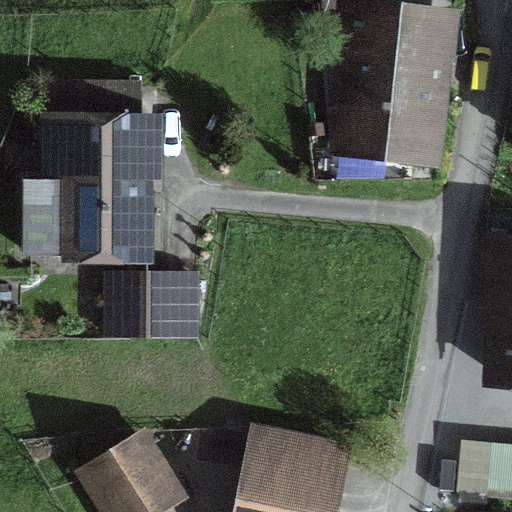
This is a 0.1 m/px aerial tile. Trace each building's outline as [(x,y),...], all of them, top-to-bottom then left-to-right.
[(444,57),(448,16),(343,5),(333,104),(341,105),(337,147),(434,157),(441,92),(426,90),(430,55),(444,57)] [(134,253),(135,85),(44,84),(44,183),(27,183),(26,251),(134,253)] [(511,376),(511,247),(511,248),(498,375),(511,376)] [(194,332),(195,276),(107,274),(106,331),(194,332)] [(332,511),(345,451),(254,432),(237,511),(332,511)] [(123,511),(134,511),(163,495),(134,447),(97,470),(123,511)] [(511,449),(486,448),(484,499),(511,500),(511,449)]
